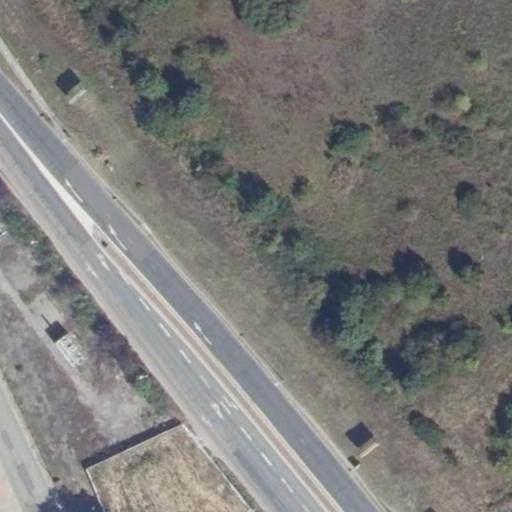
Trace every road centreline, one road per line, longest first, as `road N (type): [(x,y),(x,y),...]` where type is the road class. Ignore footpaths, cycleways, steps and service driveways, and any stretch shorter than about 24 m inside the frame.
road 1 (primary): [(358,511),(0,95)]
road 2 (primary): [(0,135),(298,511)]
